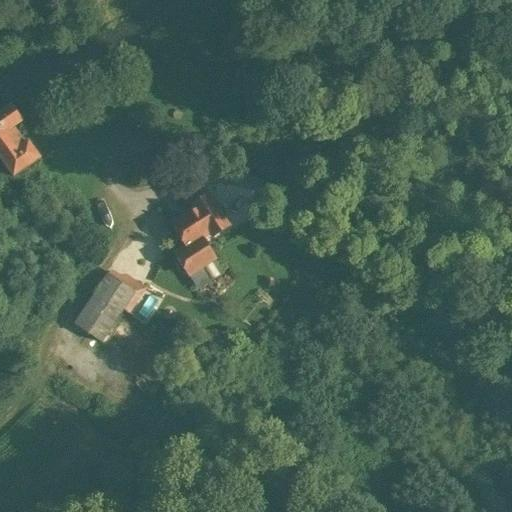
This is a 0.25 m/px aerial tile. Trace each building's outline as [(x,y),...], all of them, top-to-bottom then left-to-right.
[(13,104),(0,112),(0,158),(11,175),(38,158),(27,141),(23,144),(13,126),(23,120),(13,104)] [(214,258),(201,238),(210,232),(212,236),(228,225),(208,195),(192,206),(194,209),(172,224),(187,246),(176,254),(190,275),(214,258)] [(223,271),(214,258),(190,275),(199,288),(223,271)] [(108,275),(74,324),(100,342),(121,311),(134,293),(108,275)] [(6,319),(14,326),(29,310),(20,302),(6,319)] [(143,326),(121,311),(100,342),(122,357),(143,326)]
